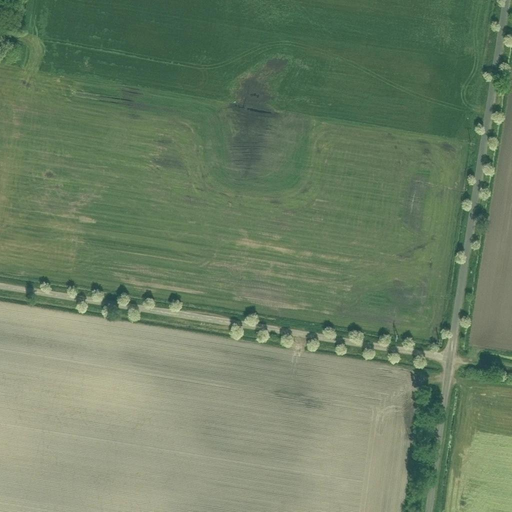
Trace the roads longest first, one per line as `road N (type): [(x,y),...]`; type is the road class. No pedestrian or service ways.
road 1 (track): [(511,369),(0,287)]
road 2 (residential): [(429,511),(507,0)]
